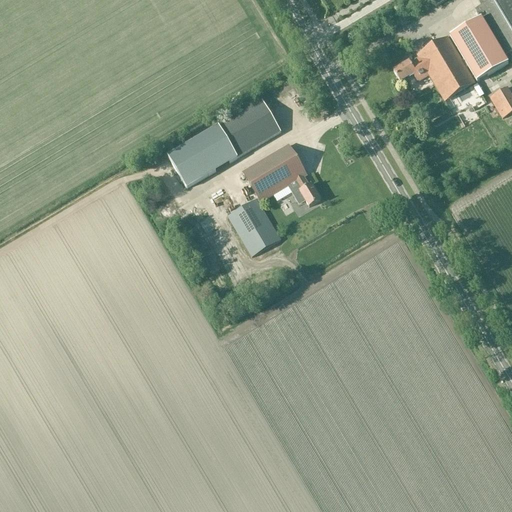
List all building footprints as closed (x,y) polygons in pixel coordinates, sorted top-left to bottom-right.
[(430,0),(435,8),(448,0),(447,0),(430,0)] [(511,1),(511,0),(489,0),(475,9),(481,18),(484,17),(506,55),(511,51),(511,1)] [(463,61),(461,62),(466,69),(467,68),(477,84),(488,77),(503,68),(508,65),(481,20),(450,38),(463,61)] [(429,77),(444,103),(475,85),(466,69),(461,62),(448,39),(417,57),(419,60),(410,65),(409,63),(393,73),(400,84),(413,76),(418,84),(429,77)] [(511,114),(511,95),(507,88),(489,99),(502,120),(511,114)] [(218,129),(237,160),(281,134),(262,103),(218,129)] [(237,160),(218,129),(168,159),(186,190),(237,160)] [(228,219),(253,259),(281,242),(259,205),(288,188),(304,179),(306,177),(288,147),(243,174),(259,200),(228,219)] [(304,179),(288,188),(298,204),(301,205),(305,202),(309,209),(320,202),(311,186),(309,187),(304,179)]
